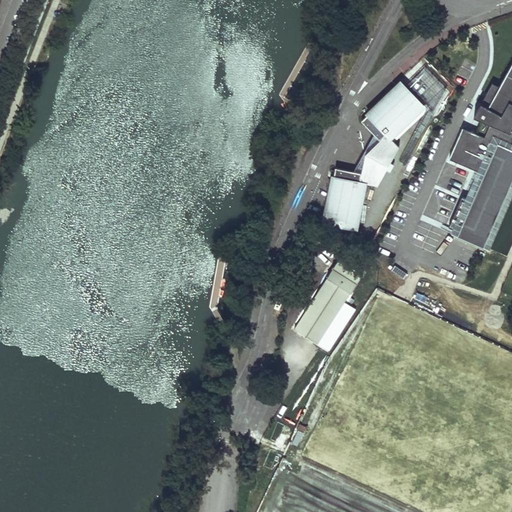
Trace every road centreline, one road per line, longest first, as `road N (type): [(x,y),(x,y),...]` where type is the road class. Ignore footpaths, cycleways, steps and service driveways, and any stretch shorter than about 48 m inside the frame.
road 1 (residential): [(353,99),(281,261),(242,414)]
road 2 (residential): [(353,99),(483,0)]
